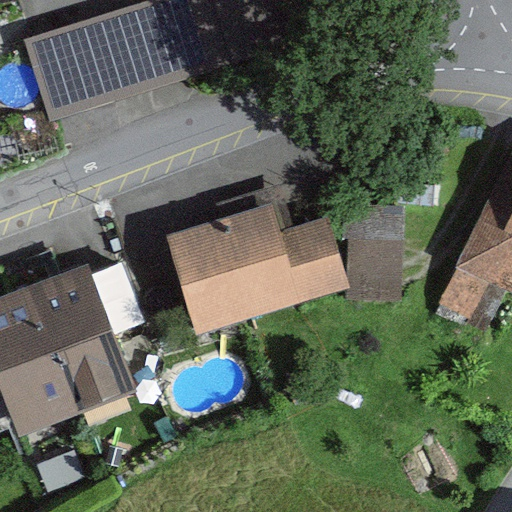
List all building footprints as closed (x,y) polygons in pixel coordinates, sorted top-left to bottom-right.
[(175,77),(233,59),(214,0),(197,0),(33,52),(48,102),(171,64),(175,77)] [(511,161),(442,302),(482,322),(502,281),(511,286),(511,285),(511,161)] [(398,207),(351,206),(350,235),(398,236),(398,207)] [(330,254),(286,267),(269,211),(172,240),(200,326),(339,283),(330,254)] [(140,323),(117,262),(33,295),(73,401),(74,402),(125,382),(108,335),(140,323)] [(0,364),(22,422),(74,402),(73,401),(33,295),(0,307),(0,364)]
